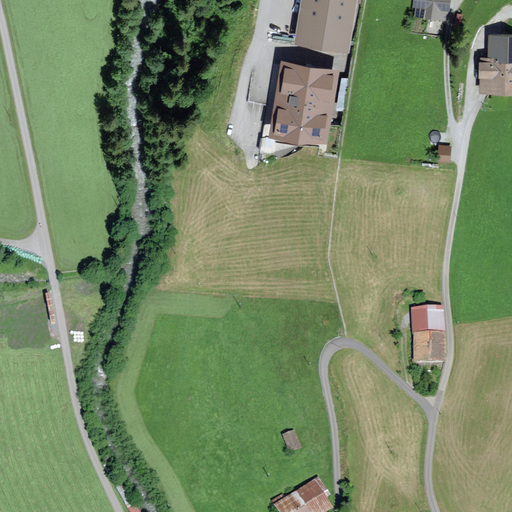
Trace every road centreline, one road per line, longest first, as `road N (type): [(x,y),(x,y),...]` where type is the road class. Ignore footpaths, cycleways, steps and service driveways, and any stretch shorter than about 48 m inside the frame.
road 1 (unclassified): [(0,16),(74,401),(119,511)]
road 2 (unclassified): [(337,511),(324,365),(330,347),(364,349),(434,417)]
